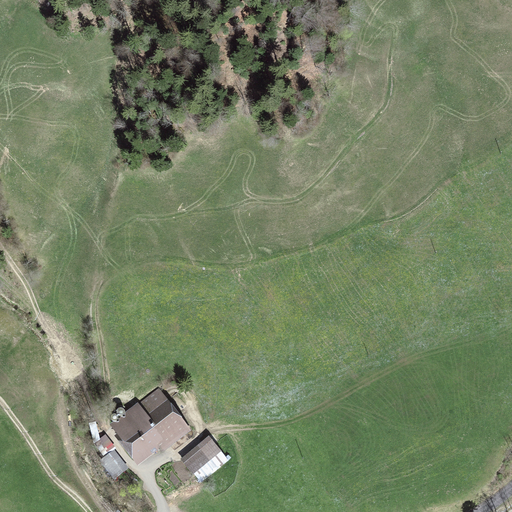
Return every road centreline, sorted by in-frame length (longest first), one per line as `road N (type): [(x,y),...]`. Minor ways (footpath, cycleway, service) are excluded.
road 1 (track): [(511,139),(398,216),(317,244),(240,264),(159,256),(111,272),(92,307),(106,424),(96,422),(56,306),(72,238)]
road 2 (track): [(409,19),(395,35),(381,112),(299,198),(128,218),(103,242),(102,279)]
road 3 (track): [(68,356),(64,436),(105,511)]
road 4 (track): [(79,371),(0,246)]
road 5 (track): [(89,511),(50,473),(0,401)]
